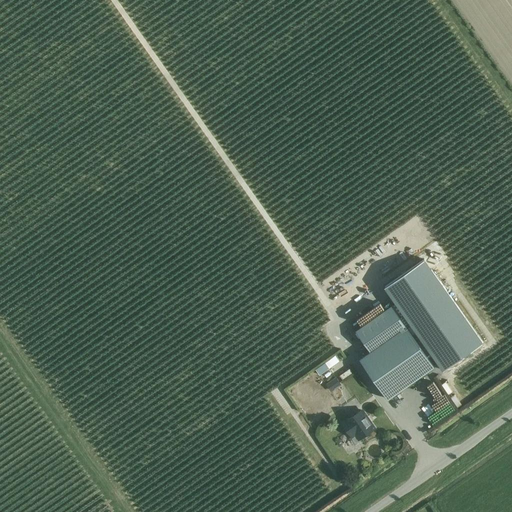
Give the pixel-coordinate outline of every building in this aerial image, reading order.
[(483,343),(424,259),(385,287),(444,371),(483,343)] [(406,325),(392,306),(356,331),(370,350),(400,329),(401,331),(360,359),(388,399),(435,367),(407,327),(405,328),(404,327),(406,325)] [(344,349),(339,351),(342,358),(347,356),(344,349)] [(325,363),(316,370),(320,375),(329,368),(325,363)] [(336,377),(326,384),(332,392),(341,385),(336,377)] [(339,393),(331,398),(338,408),(346,403),(339,393)] [(347,421),(343,424),(349,433),(353,430),(360,439),(374,428),(362,410),(356,414),(353,409),(348,413),(351,418),(347,421)]
